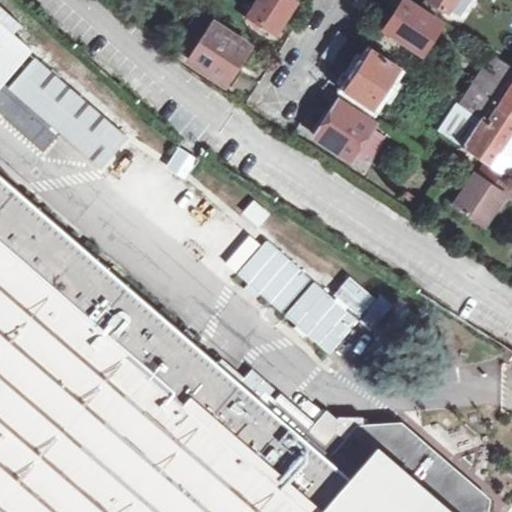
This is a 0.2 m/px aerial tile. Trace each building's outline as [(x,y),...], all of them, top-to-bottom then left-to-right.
[(254,0),(246,12),(276,31),(295,0),(254,0)] [(408,0),(402,0),(373,45),(411,70),(443,22),(408,0)] [(457,0),(453,6),(463,12),(470,0),(457,0)] [(0,89),(34,50),(0,20),(0,89)] [(200,43),(196,49),(189,59),(226,83),(250,45),(214,21),(200,43)] [(461,102),(482,117),(483,116),(491,104),(511,71),(511,64),(477,41),(463,63),(480,73),(461,102)] [(376,106),(401,68),(372,49),(346,87),(376,106)] [(36,61),(10,90),(102,169),(127,139),(36,61)] [(511,85),(497,108),(511,117),(511,85)] [(339,99),(315,136),(352,159),(376,122),(339,99)] [(461,102),(444,128),(466,142),(482,117),(461,102)] [(463,146),(475,153),(487,162),(490,163),(511,130),(511,117),(497,108),(489,120),(483,116),(482,117),(466,142),(463,146)] [(511,152),(511,130),(490,163),(500,170),(511,152)] [(185,177),(196,156),(177,146),(166,168),(185,177)] [(453,160),(465,167),(475,153),(463,146),(453,160)] [(511,189),(511,177),(500,170),(490,163),(487,162),(479,177),(475,174),(454,207),(483,227),(504,195),(507,198),(511,189)] [(0,511),(488,511),(490,500),(401,426),(358,426),(348,438),(338,430),(327,443),(297,416),(290,424),(271,407),(0,174),(0,511)] [(252,199),(242,213),(261,225),(270,211),(252,199)] [(349,275),(331,295),(266,239),(235,274),(328,355),(377,299),(349,275)] [(387,329),(368,353),(380,363),(399,339),(387,329)] [(271,407),(290,424),(297,416),(277,400),(271,407)]
